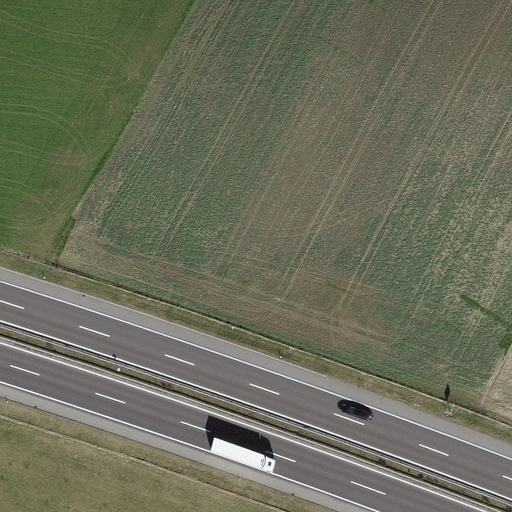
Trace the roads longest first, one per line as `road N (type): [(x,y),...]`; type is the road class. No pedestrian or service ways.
road 1 (motorway): [(511,479),(0,300)]
road 2 (motorway): [(0,363),(430,511)]
